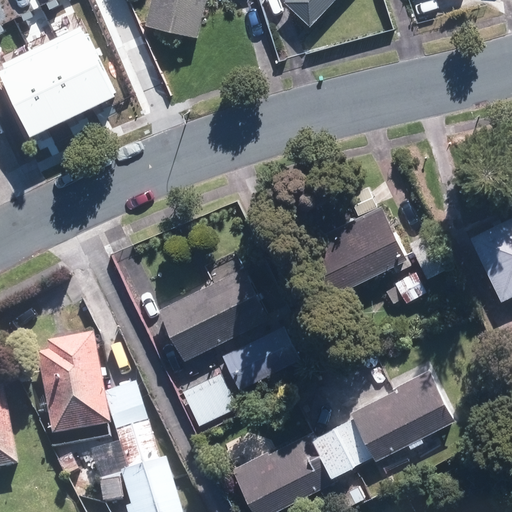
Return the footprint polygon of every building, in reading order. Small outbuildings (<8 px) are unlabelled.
[(106,52),(82,0),(32,0),(40,18),(34,21),(58,74),(65,71),(73,88),(111,70),(104,53),(106,52)] [(156,0),(151,21),(201,34),(209,0),(156,0)] [(335,0),(287,0),(313,23),(335,0)] [(328,296),(406,257),(380,204),(301,242),(328,296)] [(499,300),(511,293),(511,214),(468,236),(499,300)] [(432,229),(411,241),(431,277),(452,266),(432,229)] [(181,359),(267,316),(242,264),(155,307),(181,359)] [(403,303),(424,290),(413,269),(391,282),(403,303)] [(236,388),(297,358),(280,324),(220,354),(236,388)] [(110,424),(93,333),(45,341),(47,350),(35,352),(50,435),(110,424)] [(372,458),(452,419),(426,367),(392,385),(393,388),(348,410),(351,416),(332,425),(351,464),(370,454),(372,458)] [(196,422),(234,405),(218,371),(181,389),(196,422)] [(0,466),(17,464),(0,377),(0,466)] [(159,460),(147,421),(137,382),(104,391),(115,430),(120,446),(101,452),(108,475),(120,471),(129,506),(124,507),(125,511),(180,511),(166,459),(159,460)] [(351,464),(332,425),(314,434),(311,430),(266,452),(265,449),(230,466),(252,511),(265,511),(335,477),(332,473),(351,464)] [(360,482),(336,494),(342,507),(366,496),(360,482)]
